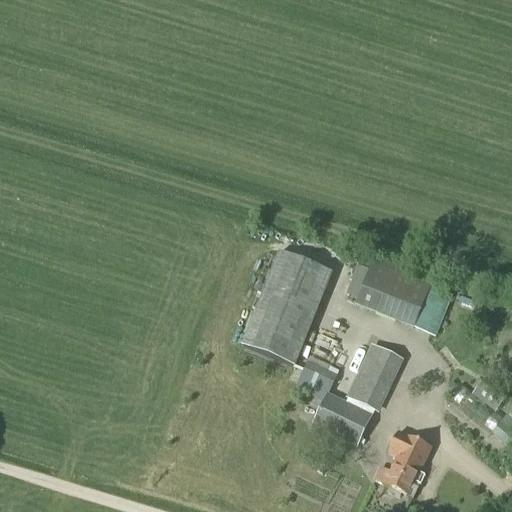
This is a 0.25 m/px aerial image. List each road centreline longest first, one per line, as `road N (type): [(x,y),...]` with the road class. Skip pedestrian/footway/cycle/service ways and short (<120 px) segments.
road 1 (track): [(511,287),(0,135)]
road 2 (track): [(0,471),(135,511)]
road 3 (track): [(414,413),(457,464),(511,497)]
